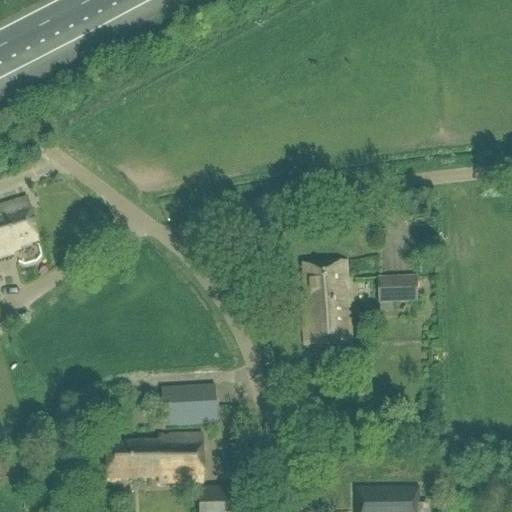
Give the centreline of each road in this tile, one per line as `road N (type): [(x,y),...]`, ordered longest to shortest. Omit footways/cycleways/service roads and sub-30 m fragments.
road 1 (unclassified): [(173,246),(217,217),(273,202),(511,171)]
road 2 (unclassified): [(293,511),(248,358),(213,291),(173,246)]
road 3 (unclassified): [(48,154),(173,246)]
